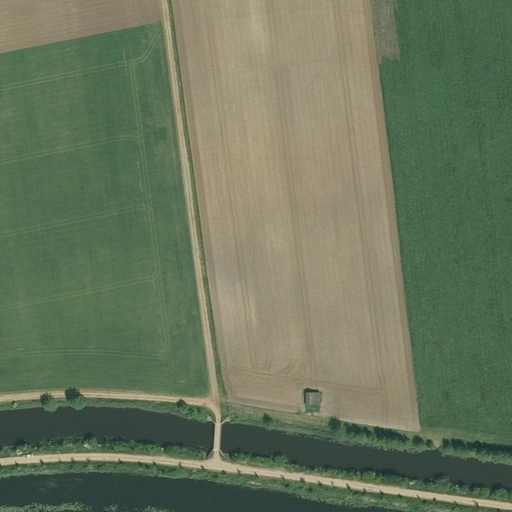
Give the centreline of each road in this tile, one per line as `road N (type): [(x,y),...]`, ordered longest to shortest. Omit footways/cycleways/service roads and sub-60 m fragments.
road 1 (track): [(215,403),(163,0)]
road 2 (track): [(215,403),(511,450)]
road 3 (track): [(511,509),(216,465)]
road 4 (track): [(0,462),(74,457),(216,465)]
road 5 (track): [(215,403),(86,393),(0,399)]
